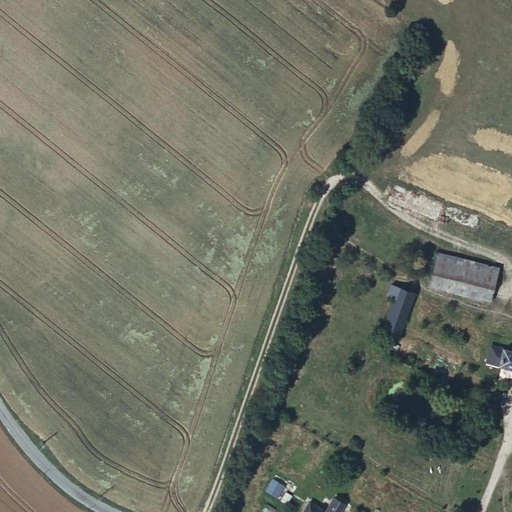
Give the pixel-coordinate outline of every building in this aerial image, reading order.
[(511,250),(447,232),(431,279),(492,298),(502,264),(511,267),(511,250)] [(402,332),(422,271),(407,265),(401,284),(394,281),(390,293),(396,295),(384,327),(402,332)] [(511,345),(494,340),(489,356),(511,363),(511,345)] [(484,395),(477,420),(490,423),(497,398),(484,395)] [(327,507),(334,511),(336,511),(345,498),(334,493),(327,507)] [(334,511),(327,507),(308,498),(301,511),(334,511)]
